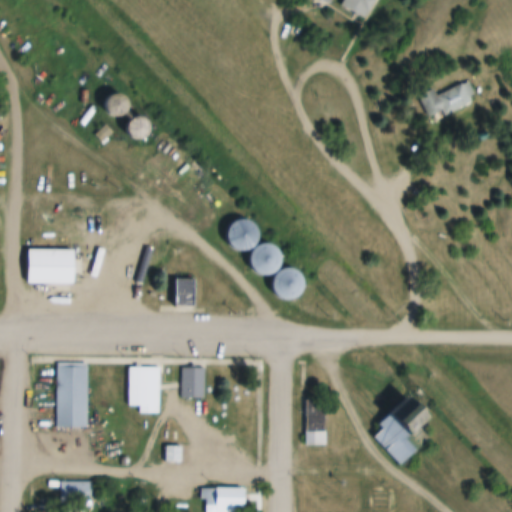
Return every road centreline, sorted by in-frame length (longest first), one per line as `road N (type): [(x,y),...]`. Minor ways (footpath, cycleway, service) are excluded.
road 1 (residential): [(0,330),(281,337)]
road 2 (residential): [(8,331),(13,76)]
road 3 (residential): [(281,337),(511,335)]
road 4 (residential): [(448,511),(382,462),(317,338)]
road 5 (track): [(148,196),(13,76)]
road 6 (residential): [(6,511),(8,331)]
road 7 (residential): [(278,511),(281,337)]
